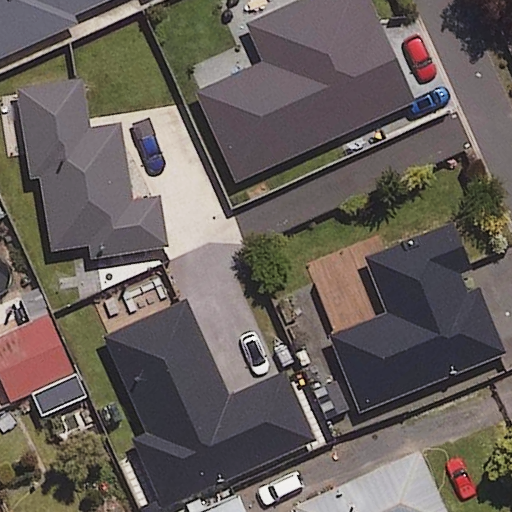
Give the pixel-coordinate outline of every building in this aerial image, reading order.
[(0,0),(0,56),(77,23),(74,15),(107,0),(0,0)] [(299,0),(247,24),(264,62),(196,93),(236,181),(413,100),(367,0),(299,0)] [(86,76),(21,82),(30,177),(40,176),(46,249),(88,245),(89,258),(167,251),(162,196),(132,199),(125,121),(90,125),(86,76)] [(503,352),(449,222),(366,256),(389,311),(331,335),(362,410),(503,352)] [(83,396),(49,317),(33,324),(19,291),(0,299),(0,376),(10,399),(30,390),(41,415),(83,396)] [(308,441),(278,373),(227,395),(185,301),(107,336),(149,429),(136,435),(167,504),(308,441)] [(446,511),(420,451),(295,506),(297,511),(446,511)] [(244,511),(238,495),(198,511),(244,511)]
